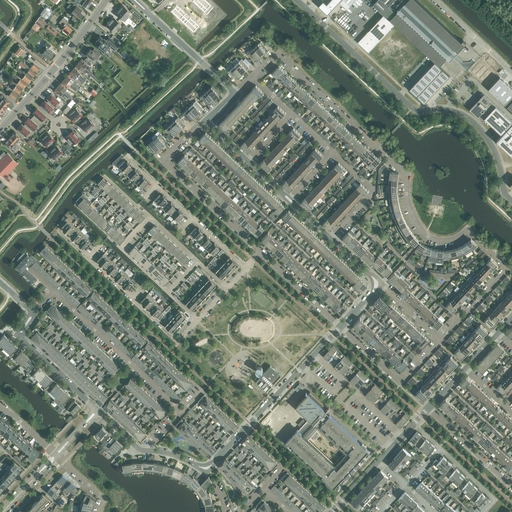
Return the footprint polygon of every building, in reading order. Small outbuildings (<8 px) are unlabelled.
[(90,5),(83,0),(77,0),(77,1),(77,2),(76,3),(80,6),(81,4),(87,9),(90,5)] [(204,0),(192,0),(192,1),(204,11),(210,5),(204,0)] [(323,1),(319,6),(327,14),(328,14),(340,0),(330,0),(327,4),(323,1)] [(341,0),(340,1),(347,8),(354,0),(341,0)] [(389,6),(382,0),(376,0),(373,4),(384,14),(388,19),(395,11),(389,6)] [(465,43),(463,40),(461,41),(416,0),(407,0),(405,2),(457,51),(465,43)] [(47,23),(42,19),(44,17),(49,21),(58,10),(55,8),(57,6),(55,4),(53,6),(51,9),(46,5),(39,14),(41,15),(40,17),(36,22),(43,28),(44,28),(45,29),(54,36),(57,32),(53,28),(54,27),(52,25),(48,22),(47,23)] [(70,14),(78,21),(82,15),(78,11),(80,9),(74,4),(70,8),(72,9),(71,10),(72,11),(70,14)] [(129,11),(130,12),(130,11),(129,11),(122,4),(120,6),(121,7),(119,9),(128,17),(129,15),(127,14),(129,11)] [(179,6),(174,12),(185,22),(190,16),(179,6)] [(130,11),(130,12),(133,15),(134,15),(139,20),(142,17),(132,8),(129,11),(130,11)] [(126,18),(128,17),(119,9),(115,13),(122,20),(123,19),(122,19),(124,17),(126,18)] [(446,57),(397,11),(390,18),(439,65),(446,57)] [(388,19),(384,14),(358,42),(369,52),(395,25),(388,19)] [(190,16),(185,22),(196,33),(202,27),(190,16)] [(112,19),(110,21),(118,29),(120,27),(118,26),(120,24),(121,24),(113,17),(111,18),(112,19)] [(59,22),(64,26),(62,29),(67,34),(72,29),(66,24),(68,21),(63,18),(59,22)] [(118,29),(110,21),(106,25),(113,32),(113,31),(115,29),(117,31),(118,29)] [(382,41),(370,54),(393,74),(414,51),(403,41),(392,31),(382,41)] [(97,40),(94,43),(103,52),(109,46),(114,50),(118,45),(108,37),(105,40),(104,38),(103,39),(100,36),(96,39),(97,40)] [(46,41),(39,50),(42,53),(48,58),(52,52),(48,49),(50,47),(51,45),(46,41)] [(261,41),(254,48),(261,56),(268,50),(261,41)] [(14,52),(18,56),(23,50),(19,46),(14,52)] [(86,54),(92,59),(94,61),(100,53),(94,48),(92,50),(90,49),(86,54)] [(261,56),(254,48),(247,54),(255,62),(261,56)] [(447,50),(443,54),(450,60),(454,57),(451,54),(450,55),(448,53),(449,52),(447,50)] [(92,73),(88,70),(87,68),(92,63),(86,58),(84,60),(81,59),(78,62),(92,73)] [(16,61),(19,63),(18,64),(25,70),(23,71),(32,77),(33,77),(34,76),(33,75),(35,73),(17,59),(16,61)] [(28,59),(27,61),(32,65),(30,68),(36,72),(39,67),(28,59)] [(241,59),(235,65),(242,74),(249,67),(241,59)] [(480,60),(470,71),(474,75),(484,64),(480,60)] [(92,73),(78,62),(77,63),(75,65),(76,65),(75,66),(81,71),(83,69),(90,75),(92,73)] [(435,62),(430,67),(438,74),(442,69),(435,62)] [(484,64),(474,75),(478,79),(488,68),(484,64)] [(242,74),(235,65),(228,72),(235,80),(242,74)] [(276,78),(277,78),(284,70),(280,67),(279,66),(272,73),(272,74),(273,74),(275,76),(277,77),(276,78)] [(74,67),(71,70),(84,81),(86,79),(79,74),(80,72),(74,67)] [(430,67),(426,71),(434,78),(438,74),(430,67)] [(15,70),(24,76),(22,79),(27,83),(31,78),(17,68),(15,70)] [(488,68),(478,79),(482,83),(492,72),(488,68)] [(442,69),(438,74),(445,81),(449,76),(442,69)] [(84,81),(71,70),(68,74),(74,79),(76,80),(78,79),(83,83),(84,81)] [(277,78),(281,82),(288,75),(288,74),(284,70),(277,78)] [(426,71),(422,76),(430,83),(434,78),(426,71)] [(492,72),(482,83),(486,87),(497,75),(492,72)] [(12,76),(18,81),(16,84),(22,88),(23,88),(25,86),(24,86),(26,84),(14,74),(12,76)] [(438,74),(434,78),(441,85),(445,81),(438,74)] [(67,75),(64,78),(77,89),(78,87),(72,82),(73,80),(67,75)] [(281,82),(286,86),(293,79),(289,75),(288,75),(281,82)] [(421,76),(418,80),(425,87),(430,83),(422,76),(421,76)] [(499,77),(488,89),(495,95),(506,84),(499,77)] [(77,89),(64,78),(61,82),(67,87),(69,85),(75,91),(77,89)] [(434,78),(430,83),(437,90),(441,85),(434,78)] [(290,92),(291,91),(297,83),(293,79),(286,86),(285,88),(290,92)] [(418,80),(414,85),(421,92),(425,87),(418,80)] [(10,83),(14,87),(12,90),(18,94),(22,89),(11,81),(10,83)] [(60,83),(57,87),(69,97),(71,95),(65,90),(66,88),(60,83)] [(291,91),(295,95),(302,88),(298,84),(297,83),(291,91)] [(430,83),(425,87),(433,94),(437,90),(430,83)] [(214,84),(207,91),(215,99),(221,93),(214,84)] [(506,84),(495,95),(500,100),(511,88),(506,84)] [(252,89),(260,96),(261,95),(262,94),(263,93),(263,92),(256,85),(256,86),(254,87),(254,88),(252,89)] [(414,85),(409,89),(417,96),(421,92),(414,85)] [(6,89),(10,92),(8,95),(14,100),(14,99),(15,99),(16,98),(16,97),(17,95),(7,87),(6,89)] [(69,97),(57,87),(54,90),(60,95),(62,94),(68,99),(69,97)] [(425,87),(421,92),(429,99),(433,94),(425,87)] [(295,95),(300,99),(307,92),(306,92),(306,91),(302,88),(295,95)] [(511,89),(511,88),(500,100),(504,104),(511,96),(511,89)] [(248,93),(255,100),(259,96),(259,97),(260,96),(252,89),(252,90),(250,91),(250,92),(248,93)] [(215,99),(207,91),(200,97),(208,105),(215,99)] [(300,99),(304,104),(311,96),(307,92),(307,93),(307,92),(300,99)] [(421,92),(417,96),(424,103),(429,99),(421,92)] [(245,97),(252,104),(255,100),(248,93),(248,94),(247,95),(246,95),(246,96),(245,97)] [(47,98),(50,101),(58,108),(59,107),(57,104),(59,101),(51,94),(49,96),(48,96),(47,98)] [(511,120),(484,94),(470,109),(482,121),(485,118),(502,134),(496,140),(511,154),(511,120)] [(0,96),(0,100),(1,101),(7,105),(8,105),(9,104),(9,103),(10,101),(1,95),(0,96)] [(304,104),(309,108),(316,101),(315,100),(311,96),(304,104)] [(241,101),(248,108),(252,104),(245,97),(244,98),(243,99),(243,100),(241,101)] [(58,108),(50,101),(48,103),(45,101),(43,103),(42,102),(41,104),(41,105),(49,113),(52,110),(54,112),(58,108)] [(196,101),(189,107),(197,115),(204,109),(196,101)] [(237,105),(244,112),(248,108),(241,101),(241,102),(239,103),(239,104),(237,105)] [(309,108),(314,112),(321,105),(317,101),(316,101),(309,108)] [(234,109),(233,109),(240,116),(244,112),(237,105),(236,107),(235,107),(234,109)] [(314,112),(318,116),(325,109),(321,105),(314,112)] [(274,110),(281,117),(282,117),(283,115),(285,113),(285,112),(283,111),(283,110),(282,110),(280,108),(281,108),(280,108),(278,106),(277,106),(276,108),(274,110)] [(197,115),(189,107),(182,113),(190,122),(197,115)] [(36,116),(33,118),(41,125),(45,121),(42,119),(45,116),(37,108),(36,109),(34,110),(35,111),(33,113),(36,116)] [(68,115),(74,122),(82,116),(81,115),(81,114),(80,112),(79,112),(75,108),(68,115)] [(230,113),(237,120),(238,119),(239,121),(241,118),(240,117),(240,116),(233,109),(232,111),(231,111),(232,111),(230,113)] [(318,116),(323,121),(330,113),(326,110),(325,109),(318,116)] [(274,111),(271,114),(278,121),(279,119),(280,119),(281,117),(274,110),(274,111)] [(226,117),(233,124),(237,120),(230,113),(228,115),(226,117)] [(323,121),(327,125),(334,118),(334,117),(330,113),(323,121)] [(271,114),(267,118),(274,125),(276,123),(277,121),(278,121),(271,114)] [(178,117),(171,123),(179,132),(186,125),(178,117)] [(222,121),(230,128),(230,127),(233,124),(226,117),(224,119),(223,121),(222,121)] [(24,122),(27,124),(34,131),(35,131),(33,129),(35,126),(38,129),(41,125),(33,118),(31,120),(28,118),(26,120),(24,121),(25,122),(24,122)] [(80,124),(86,132),(94,125),(93,124),(93,123),(92,121),(91,121),(87,118),(80,124)] [(267,118),(263,122),(270,129),(272,127),(274,125),(267,118)] [(327,125),(332,129),(339,122),(335,118),(334,118),(327,125)] [(230,128),(222,121),(221,123),(220,123),(219,125),(218,125),(219,126),(221,127),(221,128),(223,130),(224,130),(226,132),(228,130),(230,128)] [(263,122),(260,126),(267,133),(268,131),(269,131),(268,131),(270,129),(263,122)] [(332,129),(337,134),(343,126),(339,122),(332,129)] [(179,132),(171,123),(164,130),(172,138),(179,132)] [(34,131),(27,124),(25,127),(22,124),(20,126),(19,126),(17,128),(18,128),(26,136),(29,133),(31,135),(34,131)] [(260,126),(256,130),(263,137),(265,135),(266,133),(267,133),(260,126)] [(337,134),(341,138),(348,131),(344,127),(343,126),(337,134)] [(290,132),(297,139),(299,137),(301,135),(299,133),(298,132),(296,131),(296,130),(294,128),(293,128),(292,130),(291,130),(290,132)] [(256,130),(252,134),(259,141),(259,140),(261,139),(261,138),(263,137),(256,130)] [(65,137),(72,145),(73,144),(74,144),(75,143),(75,142),(79,138),(73,131),(65,137)] [(341,138),(346,142),(353,135),(352,135),(352,134),(348,131),(341,138)] [(11,136),(17,141),(19,139),(23,142),(24,140),(15,132),(13,134),(13,133),(11,135),(12,135),(11,136)] [(96,132),(88,139),(90,142),(98,135),(96,132)] [(203,144),(210,136),(208,135),(208,134),(206,133),(206,132),(205,133),(204,135),(203,135),(201,137),(201,138),(199,140),(199,139),(199,140),(201,142),(203,143),(203,144)] [(286,136),(293,143),(297,139),(290,132),(289,132),(290,132),(288,134),(286,136)] [(40,140),(44,143),(44,145),(45,146),(46,146),(47,147),(54,140),(48,133),(40,140)] [(160,134),(153,140),(161,148),(168,142),(160,134)] [(252,134),(249,138),(256,145),(256,144),(257,143),(258,143),(257,142),(259,141),(252,134)] [(346,142),(350,147),(357,139),(353,135),(353,136),(353,135),(346,142)] [(8,140),(13,145),(18,149),(20,147),(15,143),(17,141),(11,136),(7,140),(8,140)] [(204,143),(207,147),(214,140),(212,138),(210,137),(210,136),(203,144),(204,143)] [(282,140),(289,147),(293,143),(286,136),(284,138),(282,140)] [(244,141),(244,142),(252,149),(252,148),(254,147),(254,146),(255,145),(256,145),(249,138),(245,142),(244,141)] [(350,147),(355,151),(362,144),(361,143),(357,139),(350,147)] [(13,145),(8,140),(7,140),(5,142),(6,142),(4,144),(14,153),(16,151),(15,150),(12,147),(13,145)] [(27,142),(31,146),(34,149),(36,147),(29,140),(27,142)] [(161,148),(153,140),(147,146),(154,154),(161,148)] [(207,147),(211,151),(218,144),(216,142),(214,140),(207,147)] [(279,144),(278,144),(286,151),(289,147),(282,140),(281,142),(280,142),(279,144)] [(252,149),(244,142),(243,143),(242,144),(241,145),(240,146),(241,146),(243,148),(245,150),(245,151),(246,150),(248,152),(247,152),(248,153),(248,152),(250,151),(250,150),(252,149)] [(211,151),(215,154),(222,147),(220,146),(220,145),(220,146),(218,144),(211,151)] [(275,148),(282,154),(286,151),(278,144),(277,146),(275,148)] [(355,151),(360,155),(367,148),(363,144),(362,144),(355,151)] [(48,153),(51,157),(51,158),(52,160),(54,160),(63,153),(56,146),(48,153)] [(215,154),(219,158),(226,151),(225,151),(224,149),(222,148),(222,147),(215,154)] [(271,152),(278,158),(282,154),(275,148),(273,150),(271,152)] [(312,152),(319,160),(319,159),(321,158),(321,157),(323,156),(323,155),(321,153),(320,153),(318,151),(316,149),(315,148),(315,149),(314,150),(313,151),(312,152)] [(360,155),(364,160),(371,152),(367,148),(360,155)] [(219,158),(223,162),(230,155),(229,155),(228,153),(227,153),(226,151),(219,158)] [(8,174),(9,175),(10,174),(9,173),(18,163),(7,153),(6,154),(4,152),(0,155),(0,174),(3,178),(8,174)] [(268,156),(267,156),(274,162),(278,158),(271,152),(270,154),(269,154),(268,156)] [(312,153),(308,157),(315,164),(316,163),(315,163),(317,162),(317,161),(319,160),(312,152),(311,153),(312,153)] [(367,166),(369,164),(370,163),(376,156),(373,154),(372,153),(371,152),(364,160),(363,161),(367,166)] [(178,162),(182,166),(189,158),(187,157),(187,156),(185,155),(185,154),(178,162)] [(223,162),(227,165),(234,158),(233,158),(232,157),(232,156),(231,157),(230,155),(223,162)] [(264,160),(271,167),(271,166),(274,162),(267,156),(266,158),(265,158),(266,158),(264,160)] [(370,163),(369,164),(371,166),(373,167),(373,168),(374,169),(381,161),(380,161),(380,160),(376,156),(370,163)] [(308,157),(305,161),(312,168),(312,167),(313,166),(314,165),(315,164),(308,157)] [(182,166),(186,170),(193,162),(189,159),(189,158),(182,166)] [(227,165),(231,169),(238,162),(237,162),(236,161),(236,160),(235,160),(234,159),(234,158),(227,165)] [(121,172),(129,163),(127,161),(126,162),(124,160),(123,161),(122,159),(115,166),(115,167),(116,166),(122,171),(121,172)] [(271,167),(264,160),(262,162),(260,164),(262,166),(263,167),(263,166),(265,168),(265,169),(267,171),(268,171),(269,169),(270,169),(271,167)] [(305,161),(301,165),(308,171),(310,170),(310,169),(311,168),(312,168),(305,161)] [(186,170),(190,173),(197,166),(193,162),(186,170)] [(231,169),(235,173),(242,166),(241,166),(240,164),(239,164),(238,162),(231,169)] [(121,172),(125,175),(132,168),(130,166),(131,165),(129,163),(121,172)] [(335,167),(342,174),(344,172),(346,170),(346,169),(344,167),(343,167),(341,165),(339,163),(338,163),(337,165),(336,165),(335,167)] [(301,165),(297,169),(304,175),(306,173),(306,174),(306,173),(308,172),(308,171),(301,165)] [(190,173),(194,177),(201,170),(197,166),(190,173)] [(235,173),(239,176),(245,169),(244,168),(243,167),(243,168),(242,166),(235,173)] [(331,171),(338,177),(342,173),(342,174),(335,167),(334,167),(335,167),(333,169),(331,171)] [(126,175),(130,178),(137,171),(135,169),(134,170),(132,168),(125,175),(125,176),(126,175)] [(386,178),(389,179),(398,179),(398,177),(398,176),(398,174),(399,173),(398,173),(393,172),(392,172),(390,172),(391,170),(388,168),(386,171),(387,172),(386,178)] [(239,176),(243,180),(249,173),(247,172),(248,171),(247,171),(245,170),(246,170),(245,169),(239,176)] [(297,169),(294,173),(301,179),(302,177),(302,178),(303,177),(302,177),(304,175),(304,176),(304,175),(297,169)] [(194,177),(198,181),(205,174),(201,170),(194,177)] [(130,178),(134,182),(140,175),(138,173),(139,172),(137,171),(130,178)] [(327,175),(334,181),(338,177),(331,171),(329,173),(327,175)] [(243,180),(247,184),(253,177),(251,175),(252,175),(251,175),(249,173),(250,173),(249,173),(243,180)] [(294,173),(290,177),(297,183),(299,181),(300,179),(300,180),(301,179),(294,173)] [(198,181),(202,184),(209,177),(205,174),(198,181)] [(137,186),(137,187),(145,178),(143,176),(142,177),(140,175),(134,182),(137,185),(137,186)] [(324,178),(323,179),(331,185),(334,181),(327,175),(326,177),(325,177),(324,179),(324,178)] [(98,183),(105,190),(110,184),(111,183),(108,180),(107,181),(103,177),(98,183)] [(202,184),(206,188),(213,181),(209,177),(202,184)] [(247,184),(251,188),(257,181),(257,180),(257,181),(255,179),(253,177),(247,184)] [(286,180),(293,187),(295,185),(297,183),(290,177),(286,181),(286,180)] [(145,178),(137,187),(141,190),(148,183),(146,181),(147,180),(145,178)] [(320,182),(320,183),(327,189),(331,185),(323,179),(322,181),(322,180),(322,181),(320,183),(320,182)] [(293,187),(286,180),(285,180),(285,181),(284,182),(284,183),(282,184),(282,185),(284,187),(285,187),(287,189),(286,189),(287,189),(289,191),(290,191),(291,189),(293,187),(293,188),(293,187)] [(206,188),(210,192),(217,185),(213,181),(206,188)] [(251,188),(255,191),(261,184),(259,183),(259,182),(257,181),(251,188)] [(316,186),(323,193),(327,189),(320,183),(318,185),(318,184),(318,185),(316,186)] [(357,187),(364,194),(366,192),(366,193),(366,192),(368,190),(368,191),(368,190),(366,188),(365,188),(363,186),(363,185),(361,184),(361,183),(360,183),(360,184),(359,185),(358,185),(358,186),(357,187)] [(105,190),(109,194),(115,188),(115,187),(112,184),(111,185),(110,184),(105,190)] [(255,191),(259,195),(265,188),(264,187),(264,186),(264,187),(262,185),(261,184),(255,191)] [(210,192),(214,196),(220,188),(217,185),(210,192)] [(313,190),(312,190),(319,197),(323,193),(316,186),(316,187),(315,188),(314,188),(314,189),(313,190)] [(357,188),(353,192),(360,198),(361,198),(360,198),(362,196),(362,197),(362,196),(364,194),(364,195),(364,194),(357,187),(356,187),(357,188)] [(109,194),(114,198),(119,192),(120,192),(116,188),(116,189),(115,188),(109,194)] [(214,196),(218,199),(224,192),(220,188),(214,196)] [(259,195),(263,199),(269,192),(268,191),(268,190),(267,190),(266,189),(266,188),(265,188),(259,195)] [(309,194),(316,201),(319,197),(312,190),(312,191),(311,192),(310,193),(311,193),(309,194)] [(114,198),(118,202),(123,196),(124,196),(121,192),(120,193),(119,192),(114,198)] [(218,199),(222,203),(228,196),(224,192),(218,199)] [(263,199),(266,202),(273,195),(272,194),(271,194),(270,192),(269,192),(263,199)] [(353,192),(350,196),(357,202),(358,200),(359,200),(360,198),(360,199),(360,198),(353,192)] [(153,201),(157,205),(165,197),(163,195),(162,196),(160,194),(153,201)] [(305,198),(313,206),(313,205),(312,205),(316,201),(309,194),(309,195),(307,196),(307,197),(305,198)] [(266,202),(270,206),(277,199),(276,198),(275,198),(274,196),(273,196),(273,195),(266,202)] [(85,212),(85,211),(91,205),(93,203),(86,196),(78,204),(82,208),(81,208),(85,212)] [(118,202),(122,206),(128,200),(129,200),(125,196),(124,197),(124,196),(123,196),(118,202)] [(222,203),(225,207),(232,199),(228,196),(222,203)] [(350,196),(346,200),(353,206),(355,204),(356,202),(357,202),(350,196)] [(158,205),(162,208),(168,201),(166,199),(167,198),(165,197),(157,205),(157,206),(158,205)] [(313,206),(305,198),(305,199),(303,200),(303,201),(302,202),(301,203),(302,203),(304,205),(306,207),(308,209),(309,210),(309,209),(310,208),(311,208),(311,207),(312,206),(313,206)] [(388,206),(390,205),(399,204),(399,203),(398,201),(399,201),(398,200),(398,198),(389,199),(387,199),(388,206)] [(225,207),(229,210),(236,203),(232,199),(225,207)] [(274,210),(281,203),(280,202),(279,201),(278,200),(277,199),(270,206),(274,210)] [(122,206),(127,210),(132,204),(132,205),(133,204),(129,201),(128,200),(122,206)] [(346,200),(342,204),(349,210),(351,208),(353,206),(346,200)] [(162,208),(165,212),(173,204),(171,202),(170,203),(168,201),(162,208)] [(229,210),(233,214),(240,207),(236,203),(229,210)] [(281,203),(274,210),(274,211),(274,210),(276,212),(278,214),(280,212),(281,211),(282,209),(283,209),(285,207),(283,205),(282,204),(282,203),(281,203)] [(127,210),(131,214),(137,208),(137,209),(137,208),(134,205),(133,205),(132,205),(132,204),(127,210)] [(165,212),(169,215),(176,209),(174,207),(175,206),(173,204),(165,212)] [(342,204),(339,208),(346,214),(347,212),(348,212),(349,210),(342,204)] [(390,205),(392,212),(401,209),(400,209),(400,207),(400,206),(399,206),(399,204),(390,205)] [(89,216),(90,215),(95,209),(91,205),(85,211),(86,212),(89,216)] [(233,214),(237,218),(244,210),(240,207),(233,214)] [(131,214),(135,218),(141,213),(142,212),(138,209),(137,209),(137,208),(131,214)] [(339,208),(335,211),(342,218),(344,216),(345,214),(346,214),(339,208)] [(93,220),(94,219),(99,213),(95,209),(90,215),(91,216),(90,216),(93,220)] [(169,215),(173,219),(181,211),(179,210),(178,210),(176,209),(169,215)] [(392,219),(394,218),(403,215),(402,215),(401,213),(402,213),(401,212),(400,210),(401,210),(401,209),(392,212),(390,213),(392,219)] [(237,218),(241,221),(248,214),(244,210),(237,218)] [(286,221),(286,222),(293,214),(291,212),(289,211),(289,210),(288,211),(289,211),(287,213),(286,213),(285,215),(284,215),(282,217),(282,218),(284,219),(284,220),(286,221)] [(181,211),(173,219),(177,223),(176,224),(177,224),(184,216),(182,214),(183,213),(181,211)] [(335,211),(331,215),(338,222),(340,220),(342,218),(335,211)] [(98,224),(99,223),(98,223),(104,217),(99,213),(94,219),(95,220),(94,221),(98,224)] [(141,213),(135,218),(140,223),(146,216),(143,213),(142,213),(141,213)] [(241,221),(245,225),(252,218),(248,214),(241,221)] [(287,221),(291,225),(297,218),(295,216),(293,214),(286,222),(287,221)] [(327,219),(334,226),(335,226),(336,224),(337,224),(336,224),(338,222),(331,215),(328,219),(327,219)] [(394,218),(397,225),(405,221),(404,218),(403,218),(402,216),(403,215),(394,218)] [(63,230),(65,232),(73,223),(67,217),(61,224),(63,226),(62,227),(64,229),(63,230)] [(102,228),(103,227),(110,220),(109,219),(108,221),(104,217),(98,223),(99,223),(99,224),(99,225),(102,228)] [(245,225),(249,229),(256,222),(252,218),(245,225)] [(291,225),(294,229),(301,221),(301,222),(299,220),(297,218),(291,225)] [(334,226),(327,219),(325,221),(324,223),(323,223),(324,223),(326,225),(325,225),(326,226),(328,227),(328,228),(330,230),(331,230),(332,228),(333,228),(334,226)] [(107,232),(107,231),(114,224),(110,220),(103,227),(104,228),(103,229),(107,232)] [(294,229),(298,232),(305,225),(303,224),(303,223),(301,222),(301,221),(294,229)] [(398,232),(400,231),(408,226),(407,226),(406,224),(406,223),(405,221),(397,225),(395,226),(398,232)] [(249,229),(253,232),(260,225),(256,222),(249,229)] [(68,233),(70,234),(77,227),(77,226),(76,227),(73,224),(74,223),(73,223),(65,232),(67,233),(68,233)] [(111,236),(112,235),(111,235),(118,228),(118,227),(117,229),(114,227),(115,225),(114,224),(107,231),(108,232),(107,233),(111,236)] [(152,237),(159,229),(160,229),(156,225),(156,226),(154,225),(149,231),(153,235),(152,237)] [(260,225),(253,232),(257,236),(264,229),(264,228),(264,229),(262,227),(260,225)] [(298,232),(302,236),(309,229),(307,227),(305,225),(298,232)] [(402,237),(404,236),(411,231),(409,229),(408,227),(408,226),(400,231),(398,232),(402,238),(402,237)] [(71,237),(73,239),(81,230),(77,227),(70,234),(72,236),(71,237)] [(188,235),(192,239),(201,230),(199,228),(198,229),(196,227),(188,235)] [(115,240),(116,240),(116,239),(123,232),(118,228),(111,235),(112,235),(112,236),(112,237),(115,240)] [(152,237),(156,241),(163,233),(163,234),(164,233),(161,230),(160,230),(159,229),(152,237)] [(302,236),(306,240),(313,233),(313,232),(313,233),(311,231),(309,229),(302,236)] [(76,240),(78,242),(85,234),(81,230),(73,239),(75,241),(76,240)] [(196,242),(204,235),(202,233),(202,232),(201,230),(192,239),(193,239),(194,238),(197,241),(196,242)] [(406,243),(408,242),(415,236),(414,236),(413,234),(412,234),(411,232),(411,231),(404,236),(402,237),(402,238),(406,243)] [(116,239),(116,240),(117,240),(116,241),(120,244),(126,238),(121,234),(123,232),(116,239)] [(261,240),(265,244),(273,236),(272,236),(271,235),(271,234),(270,234),(269,233),(268,232),(261,240)] [(347,243),(354,236),(353,236),(351,234),(349,232),(348,232),(346,235),(345,235),(346,235),(343,238),(343,239),(345,241),(347,243)] [(158,239),(162,243),(168,237),(168,238),(168,237),(165,234),(164,234),(163,234),(163,233),(156,241),(158,239)] [(306,240),(310,243),(317,236),(315,235),(315,234),(313,233),(306,240)] [(79,245),(81,246),(89,238),(85,234),(78,242),(80,244),(79,245)] [(196,242),(200,246),(208,237),(206,236),(204,235),(196,242)] [(265,244),(269,248),(277,239),(276,240),(272,237),(273,236),(265,244)] [(310,243),(314,247),(321,240),(319,238),(317,237),(317,236),(310,243)] [(352,247),(358,241),(354,237),(354,236),(347,243),(348,243),(350,245),(349,245),(350,245),(352,247)] [(415,236),(408,242),(412,247),(414,245),(415,245),(418,241),(419,241),(418,241),(417,239),(416,238),(415,237),(415,236)] [(162,243),(167,247),(172,242),(173,241),(169,238),(168,238),(168,237),(162,243)] [(201,245),(205,249),(212,242),(210,240),(210,239),(208,237),(200,246),(201,246),(201,245)] [(89,238),(81,246),(83,248),(84,247),(86,249),(93,242),(93,241),(92,242),(88,239),(89,238)] [(269,248),(273,251),(281,243),(277,239),(269,248)] [(466,243),(471,250),(477,245),(475,243),(471,240),(471,239),(471,240),(469,241),(468,241),(468,242),(466,243)] [(314,247),(318,251),(325,244),(325,243),(324,244),(323,242),(322,242),(321,240),(314,247)] [(356,252),(363,245),(358,241),(352,247),(352,248),(352,247),(354,249),(354,250),(356,251),(356,252)] [(167,247),(171,251),(176,246),(177,246),(177,245),(174,242),(173,243),(172,242),(167,247)] [(205,249),(209,252),(216,245),(214,243),(214,244),(212,242),(205,249)] [(273,251),(277,255),(284,248),(280,244),(282,243),(281,243),(273,251)] [(415,250),(422,254),(426,246),(423,245),(424,245),(423,244),(423,245),(421,243),(420,243),(417,247),(417,248),(415,250)] [(461,246),(465,254),(471,250),(466,243),(466,244),(464,245),(463,245),(464,245),(461,246)] [(318,251),(322,254),(329,247),(328,247),(327,246),(327,245),(326,245),(325,244),(318,251)] [(216,245),(209,252),(213,256),(220,249),(217,247),(218,247),(216,245)] [(361,256),(367,249),(363,245),(356,252),(357,252),(359,254),(361,256)] [(42,255),(46,260),(53,253),(46,246),(40,252),(42,255)] [(133,257),(134,256),(139,250),(135,246),(129,252),(130,253),(130,254),(133,257)] [(171,251),(175,256),(181,250),(182,249),(178,246),(177,247),(177,246),(176,246),(171,251)] [(422,254),(429,257),(432,248),(431,248),(431,249),(429,248),(429,247),(428,248),(426,246),(422,254)] [(456,249),(455,249),(458,257),(465,254),(461,246),(461,247),(459,248),(458,248),(456,249)] [(322,254),(326,258),(333,251),(332,251),(331,249),(330,249),(329,248),(329,247),(322,254)] [(277,255),(281,259),(288,251),(284,248),(277,255)] [(429,257),(436,259),(437,250),(435,250),(435,249),(434,249),(434,250),(432,249),(432,248),(429,257)] [(365,260),(366,260),(372,254),(367,249),(361,256),(363,258),(364,258),(366,260),(365,260)] [(450,250),(449,250),(451,259),(458,257),(455,249),(453,250),(453,249),(452,250),(450,250)] [(138,261),(138,260),(143,254),(139,250),(134,256),(135,257),(134,258),(138,261)] [(178,261),(185,254),(186,253),(182,250),(182,251),(181,250),(175,256),(179,259),(178,261)] [(281,259),(285,262),(292,255),(288,251),(281,259)] [(326,258),(330,262),(337,255),(336,255),(335,253),(334,253),(333,251),(326,258)] [(371,264),(372,263),(378,256),(373,252),(372,254),(366,260),(366,261),(366,260),(368,262),(368,263),(368,262),(370,264),(371,265),(371,264)] [(46,260),(50,264),(57,257),(53,253),(46,260)] [(99,263),(101,265),(108,257),(104,254),(105,253),(98,260),(100,262),(99,263)] [(142,265),(143,265),(142,264),(148,259),(143,254),(138,260),(139,261),(138,262),(142,265)] [(185,254),(178,261),(183,266),(190,257),(187,254),(186,255),(185,254)] [(17,267),(16,267),(33,283),(37,279),(25,268),(31,261),(33,260),(27,255),(22,261),(22,260),(21,261),(21,262),(20,263),(19,262),(16,266),(17,267)] [(285,262),(289,266),(296,259),(292,255),(285,262)] [(330,262),(334,265),(340,258),(339,257),(338,256),(338,257),(337,255),(330,262)] [(376,267),(377,267),(383,260),(383,261),(384,259),(379,255),(378,256),(372,263),(374,265),(375,265),(377,267),(376,267)] [(53,269),(53,270),(61,261),(57,257),(50,264),(54,267),(53,269)] [(104,266),(106,268),(113,260),(112,261),(108,257),(101,265),(103,267),(104,266)] [(226,261),(225,262),(232,268),(233,267),(236,264),(236,263),(230,257),(229,258),(229,257),(226,260),(226,261)] [(334,265),(338,269),(344,262),(342,260),(343,260),(342,260),(341,259),(340,258),(334,265)] [(487,262),(494,268),(495,266),(495,267),(496,266),(497,264),(497,265),(497,264),(494,261),(491,258),(490,258),(489,260),(488,260),(489,260),(487,262)] [(146,269),(147,269),(147,268),(152,263),(148,259),(142,264),(143,265),(144,265),(143,266),(146,269)] [(289,266),(293,270),(300,262),(296,259),(289,266)] [(107,271),(109,272),(117,264),(113,260),(106,268),(108,270),(107,271)] [(381,271),(387,265),(387,264),(387,265),(383,261),(383,260),(377,267),(379,269),(381,271)] [(53,270),(58,274),(66,265),(61,261),(53,270)] [(224,261),(219,266),(227,273),(228,273),(232,269),(231,268),(232,268),(225,262),(224,261)] [(293,270),(297,273),(304,266),(300,262),(293,270)] [(338,269),(342,273),(348,266),(346,264),(347,264),(346,264),(344,262),(345,262),(344,262),(338,269)] [(487,262),(483,266),(490,272),(491,270),(492,271),(492,270),(493,268),(494,269),(494,268),(487,262)] [(151,273),(158,265),(156,266),(152,263),(147,268),(147,269),(148,269),(147,270),(151,273)] [(111,273),(113,275),(121,267),(120,267),(120,268),(116,265),(117,264),(109,272),(111,274),(111,273)] [(62,278),(64,276),(70,269),(66,265),(58,274),(62,278)] [(155,278),(156,277),(163,269),(158,265),(151,273),(152,274),(155,278)] [(387,265),(381,271),(381,272),(382,271),(383,273),(384,274),(386,275),(386,276),(386,275),(389,273),(389,272),(392,270),(392,269),(390,267),(388,265),(387,265)] [(227,273),(219,266),(215,271),(222,278),(223,277),(223,278),(226,275),(227,273)] [(297,273),(301,277),(309,268),(308,270),(304,266),(297,273)] [(342,273),(346,276),(352,269),(350,268),(350,267),(350,268),(348,266),(349,266),(348,266),(342,273)] [(483,266),(480,270),(486,276),(488,274),(490,272),(483,266)] [(115,278),(117,280),(125,271),(121,267),(113,275),(115,277),(115,278)] [(301,277),(305,281),(313,272),(309,268),(301,277)] [(64,276),(68,280),(75,273),(70,269),(64,276)] [(160,282),(160,281),(165,275),(167,273),(163,269),(156,277),(157,278),(156,278),(160,282)] [(346,276),(350,280),(356,273),(354,272),(354,271),(352,270),(352,269),(346,276)] [(393,283),(400,276),(401,274),(396,270),(395,272),(394,272),(395,272),(393,274),(392,275),(389,278),(389,279),(391,280),(391,281),(393,282),(393,283)] [(480,270),(476,274),(483,280),(484,278),(485,278),(484,278),(486,276),(480,270)] [(119,281),(121,283),(129,275),(125,271),(117,280),(119,282),(119,281)] [(305,281),(309,284),(316,277),(312,274),(313,272),(305,281)] [(70,286),(71,286),(79,277),(75,273),(68,280),(72,284),(70,286)] [(352,285),(360,277),(358,275),(356,273),(350,280),(354,284),(352,285)] [(476,274),(472,278),(479,284),(480,282),(481,282),(482,280),(483,280),(476,274)] [(123,285),(124,287),(133,279),(132,278),(131,279),(128,276),(129,275),(121,283),(123,285)] [(160,281),(161,282),(160,282),(164,286),(170,279),(165,275),(160,281)] [(398,287),(404,280),(400,276),(393,283),(394,283),(396,285),(395,285),(396,285),(398,287)] [(71,286),(75,290),(83,282),(79,277),(71,286)] [(309,284),(313,288),(321,279),(319,281),(316,277),(309,284)] [(356,289),(364,281),(360,278),(360,277),(352,285),(353,285),(354,287),(355,287),(356,289)] [(208,278),(203,283),(211,290),(213,288),(213,289),(216,286),(215,285),(216,285),(208,278)] [(472,278),(469,282),(475,288),(477,286),(479,284),(472,278)] [(133,279),(124,287),(126,289),(127,288),(129,290),(137,282),(133,279)] [(313,288),(317,292),(325,283),(321,279),(313,288)] [(401,289),(403,291),(406,288),(408,286),(409,285),(411,283),(406,279),(404,280),(398,287),(400,289),(401,289)] [(467,280),(463,284),(472,292),(473,290),(474,290),(473,290),(475,288),(469,282),(467,280)] [(364,281),(356,289),(357,289),(358,290),(358,291),(359,291),(360,292),(361,293),(368,285),(364,281)] [(77,289),(81,293),(88,286),(83,282),(75,290),(76,290),(77,289)] [(200,288),(200,289),(207,295),(207,294),(207,295),(211,291),(211,290),(203,283),(205,284),(204,284),(200,288)] [(317,292),(321,295),(327,288),(324,285),(325,283),(317,292)] [(463,284),(460,288),(468,296),(469,294),(470,294),(471,292),(472,292),(463,284)] [(88,286),(81,293),(86,297),(92,290),(88,286)] [(404,299),(411,292),(412,290),(411,289),(408,286),(406,288),(403,291),(400,294),(402,296),(402,297),(403,297),(404,298),(404,299)] [(321,295),(325,299),(331,292),(327,288),(321,295)] [(456,292),(457,294),(464,300),(466,298),(467,296),(468,296),(460,288),(456,292)] [(196,293),(202,299),(203,300),(207,295),(206,295),(207,295),(200,289),(196,293)] [(87,298),(92,302),(98,295),(93,291),(87,298)] [(325,299),(329,303),(335,296),(331,292),(325,299)] [(409,303),(415,296),(411,292),(404,299),(405,299),(407,300),(407,301),(409,303)] [(142,304),(144,306),(153,297),(148,293),(141,301),(143,303),(142,304)] [(191,298),(198,304),(202,300),(202,299),(196,293),(195,294),(191,298)] [(457,294),(454,298),(460,304),(461,304),(460,303),(462,302),(463,302),(462,302),(464,300),(457,294)] [(91,304),(94,308),(102,299),(98,295),(92,302),(92,303),(91,304)] [(329,303),(332,307),(339,299),(335,296),(329,303)] [(413,307),(414,307),(420,301),(415,296),(409,303),(411,305),(412,305),(414,307),(413,307)] [(511,302),(504,296),(500,301),(508,308),(509,308),(508,308),(510,306),(511,306),(511,305),(511,303),(511,302)] [(147,307),(149,309),(156,301),(153,297),(144,306),(146,308),(147,307)] [(198,304),(191,298),(190,297),(185,302),(193,309),(194,309),(197,306),(196,306),(198,304)] [(377,308),(384,301),(380,297),(373,304),(373,305),(374,305),(375,306),(376,306),(377,308)] [(450,301),(457,308),(457,307),(458,306),(459,306),(459,305),(460,304),(454,298),(450,301)] [(75,299),(72,303),(76,307),(80,303),(75,299)] [(94,308),(99,312),(107,303),(102,299),(94,308)] [(332,307),(336,310),(344,303),(343,303),(339,299),(332,307)] [(150,311),(152,313),(160,305),(160,304),(159,305),(156,302),(157,301),(156,301),(149,309),(151,311),(150,311)] [(381,312),(390,303),(388,304),(384,301),(377,308),(379,310),(381,312)] [(418,311),(418,312),(424,305),(420,301),(414,307),(416,309),(416,310),(416,309),(418,311)] [(457,308),(450,301),(450,302),(448,303),(448,304),(447,305),(446,306),(447,306),(449,309),(450,309),(453,312),(452,312),(453,312),(453,311),(455,310),(455,309),(456,308),(457,308)] [(502,302),(497,306),(504,313),(504,312),(506,310),(506,311),(506,310),(508,308),(500,301),(502,302)] [(49,315),(53,319),(60,311),(51,303),(46,310),(50,314),(49,315)] [(99,312),(103,316),(111,308),(107,303),(99,312)] [(344,303),(336,310),(341,314),(348,307),(347,306),(346,305),(345,304),(344,303)] [(383,310),(387,314),(394,307),(394,306),(393,307),(392,305),(391,305),(390,303),(381,312),(383,310)] [(81,304),(77,308),(82,313),(85,309),(81,304)] [(160,305),(152,313),(154,315),(155,314),(157,316),(165,308),(160,305)] [(423,316),(429,309),(424,305),(418,312),(419,312),(421,313),(420,314),(421,314),(423,316)] [(492,310),(500,318),(500,317),(502,315),(504,313),(497,306),(493,311),(492,310)] [(387,314),(391,317),(398,310),(397,310),(396,309),(396,308),(395,308),(394,307),(387,314)] [(106,315),(109,319),(116,312),(111,308),(103,316),(104,317),(106,315)] [(427,320),(434,313),(429,309),(423,316),(425,318),(426,318),(427,320)] [(178,310),(173,315),(181,322),(183,320),(183,321),(186,318),(185,317),(186,317),(178,310)] [(391,317),(395,321),(402,314),(401,314),(400,312),(399,312),(398,310),(391,317)] [(492,310),(487,314),(496,322),(498,320),(500,318),(492,310)] [(53,319),(56,322),(63,314),(60,311),(53,319)] [(109,319),(114,323),(120,316),(116,312),(109,319)] [(432,324),(438,318),(434,313),(427,320),(428,320),(430,322),(430,323),(430,322),(432,324)] [(56,322),(60,325),(67,318),(63,314),(56,322)] [(395,321),(399,325),(405,318),(405,317),(405,318),(404,316),(403,316),(402,314),(395,321)] [(496,322),(487,314),(489,316),(487,318),(486,318),(485,320),(484,320),(485,321),(488,323),(487,324),(488,324),(491,327),(492,327),(491,327),(493,325),(494,324),(495,322),(496,322)] [(173,315),(169,319),(177,327),(177,326),(177,327),(181,323),(181,322),(173,315)] [(114,323),(118,327),(124,320),(120,316),(114,323)] [(60,325),(63,328),(70,321),(67,318),(60,325)] [(353,326),(357,330),(364,322),(362,320),(360,319),(360,318),(353,326)] [(402,329),(409,321),(407,320),(408,320),(407,319),(406,318),(405,318),(399,325),(403,328),(402,329)] [(438,318),(432,324),(432,325),(432,324),(434,326),(435,327),(437,328),(436,328),(437,329),(437,328),(440,326),(440,325),(443,323),(443,322),(441,320),(440,320),(438,318),(439,318),(438,318)] [(177,327),(169,319),(169,320),(170,321),(169,322),(166,325),(166,326),(172,332),(173,331),(173,332),(176,329),(175,328),(177,327)] [(117,329),(121,333),(129,324),(124,320),(118,327),(119,327),(117,329)] [(63,328),(67,332),(74,324),(70,321),(63,328)] [(402,329),(406,333),(413,325),(411,323),(412,323),(411,323),(409,322),(410,321),(409,321),(402,329)] [(357,330),(361,333),(368,326),(364,323),(364,322),(357,330)] [(67,332),(70,335),(77,328),(74,324),(67,332)] [(123,332),(127,335),(133,328),(129,324),(121,333),(122,334),(123,332)] [(476,329),(483,336),(483,335),(485,334),(485,333),(487,331),(488,331),(487,331),(484,328),(484,327),(484,328),(481,325),(480,324),(480,325),(478,327),(476,329)] [(407,332),(411,336),(417,329),(415,327),(413,325),(414,325),(413,325),(406,333),(407,332)] [(361,333),(365,337),(372,330),(368,326),(361,333)] [(29,336),(35,342),(42,334),(38,331),(37,332),(34,328),(29,336)] [(70,335),(74,338),(81,331),(77,328),(70,335)] [(127,335),(131,339),(138,332),(133,328),(127,335)] [(411,336),(415,339),(421,332),(419,331),(419,330),(417,329),(411,336)] [(470,332),(470,333),(479,340),(481,338),(483,336),(476,329),(472,334),(470,332)] [(365,337),(369,341),(376,334),(372,330),(365,337)] [(74,338),(77,342),(84,334),(81,331),(74,338)] [(131,339),(135,343),(142,336),(138,332),(131,339)] [(418,343),(418,344),(425,336),(423,334),(421,333),(421,332),(415,339),(419,343),(418,343)] [(470,333),(466,337),(474,345),(474,344),(476,342),(476,343),(476,342),(478,340),(478,341),(479,340),(470,333)] [(35,342),(38,345),(45,337),(42,334),(35,342)] [(77,342),(81,345),(88,337),(84,334),(77,342)] [(369,341),(373,344),(380,337),(376,334),(369,341)] [(0,345),(3,348),(11,341),(10,341),(6,338),(7,337),(4,335),(0,338),(0,345)] [(142,336),(135,343),(140,348),(146,341),(142,336)] [(425,336),(418,344),(420,345),(420,346),(422,347),(422,348),(423,347),(425,345),(427,343),(427,342),(429,340),(427,338),(425,336)] [(38,345),(42,348),(49,341),(45,337),(38,345)] [(81,345),(84,348),(91,341),(88,337),(81,345)] [(373,344),(377,348),(384,341),(380,337),(373,344)] [(466,337),(462,342),(470,350),(470,349),(472,347),(474,345),(466,337)] [(11,341),(3,348),(10,355),(8,357),(10,359),(14,355),(12,353),(17,347),(15,345),(14,345),(10,342),(11,341)] [(42,348),(45,351),(52,344),(49,341),(42,348)] [(84,348),(88,352),(95,344),(91,341),(84,348)] [(377,348),(381,352),(388,345),(384,341),(377,348)] [(144,354),(144,355),(152,346),(148,342),(141,349),(145,353),(144,354)] [(459,347),(459,348),(466,354),(468,352),(470,350),(462,342),(463,343),(459,347)] [(494,347),(501,354),(504,350),(505,350),(504,350),(501,347),(501,346),(498,344),(498,343),(497,344),(496,345),(495,346),(494,347)] [(45,351),(49,355),(56,347),(52,344),(45,351)] [(88,352),(91,355),(98,347),(95,344),(88,352)] [(323,356),(327,360),(338,349),(333,345),(323,356)] [(381,352),(385,356),(392,348),(388,345),(381,352)] [(144,355),(148,359),(157,350),(152,346),(144,355)] [(49,355),(52,358),(59,351),(56,347),(49,355)] [(91,355),(95,358),(102,351),(98,347),(91,355)] [(490,351),(497,358),(501,354),(494,347),(493,347),(494,348),(492,349),(492,350),(490,351)] [(385,356),(389,359),(396,352),(392,348),(385,356)] [(466,354),(459,348),(457,350),(456,350),(457,350),(455,352),(454,352),(455,353),(458,355),(458,356),(461,359),(462,359),(463,357),(464,357),(464,356),(466,354)] [(134,354),(129,350),(126,354),(130,358),(134,354)] [(150,357),(154,361),(161,354),(157,350),(148,359),(149,359),(150,357)] [(14,359),(21,365),(28,357),(27,358),(24,354),(21,351),(14,359)] [(52,358),(56,361),(63,354),(59,351),(52,358)] [(95,358),(98,361),(105,354),(102,351),(95,358)] [(486,355),(493,362),(497,358),(490,351),(490,352),(488,353),(488,354),(487,355),(486,355)] [(389,359),(393,363),(399,356),(396,352),(389,359)] [(56,361),(59,365),(66,357),(63,354),(56,361)] [(98,361),(102,365),(109,357),(105,354),(98,361)] [(154,361),(159,365),(165,358),(161,354),(154,361)] [(140,359),(135,355),(131,359),(136,363),(140,359)] [(483,359),(490,366),(493,362),(486,355),(486,356),(485,357),(484,357),(484,358),(483,359)] [(334,367),(339,370),(349,359),(345,356),(334,367)] [(393,363),(397,367),(404,359),(403,359),(399,356),(393,363)] [(446,361),(453,368),(453,367),(455,366),(456,365),(455,365),(457,363),(458,363),(457,363),(454,360),(454,359),(454,360),(451,357),(451,356),(450,357),(448,359),(446,361)] [(26,373),(28,375),(32,371),(30,369),(35,363),(32,361),(32,362),(28,358),(28,357),(21,365),(28,371),(26,373)] [(59,365),(63,368),(70,360),(66,357),(59,365)] [(102,365),(106,368),(113,360),(109,357),(102,365)] [(159,365),(163,369),(170,362),(165,358),(159,365)] [(339,370),(343,374),(353,363),(349,359),(339,370)] [(404,359),(397,367),(401,371),(408,363),(407,363),(406,361),(404,359)] [(479,363),(486,370),(490,366),(483,359),(482,359),(483,360),(481,361),(479,363)] [(63,368),(66,371),(73,364),(70,360),(63,368)] [(106,368),(109,371),(116,364),(113,360),(106,368)] [(446,361),(442,366),(449,372),(451,370),(453,368),(446,361)] [(163,369),(168,373),(174,367),(170,362),(163,369)] [(486,370),(479,363),(477,365),(476,367),(475,367),(475,368),(476,368),(478,370),(478,371),(479,371),(482,374),(483,374),(482,374),(486,370)] [(66,371),(70,374),(77,367),(73,364),(66,371)] [(116,364),(109,371),(113,375),(120,367),(116,364)] [(260,373),(262,375),(256,381),(266,391),(281,375),(271,365),(264,372),(263,370),(263,369),(263,368),(262,367),(260,366),(258,366),(256,367),(256,369),(256,371),(257,372),(258,373),(259,373),(260,373)] [(436,369),(444,377),(444,376),(446,374),(446,375),(447,374),(446,374),(448,372),(449,373),(449,372),(442,366),(438,370),(436,369)] [(32,375),(39,381),(46,374),(45,373),(45,374),(41,371),(42,370),(39,367),(34,373),(32,371),(28,375),(30,377),(32,375)] [(70,374),(73,378),(80,370),(77,367),(70,374)] [(168,373),(172,378),(179,371),(174,367),(168,373)] [(436,369),(432,374),(440,381),(442,379),(444,377),(436,369)] [(73,378),(77,381),(84,373),(80,370),(73,378)] [(350,381),(354,385),(364,374),(360,370),(350,381)] [(175,383),(183,375),(179,371),(172,378),(176,381),(175,383)] [(77,381),(80,384),(87,377),(84,373),(77,381)] [(43,389),(45,391),(49,387),(47,385),(52,380),(50,377),(49,378),(45,374),(46,374),(39,381),(45,387),(43,389)] [(354,385),(358,388),(368,378),(364,374),(354,385)] [(432,374),(427,378),(436,386),(437,384),(438,384),(438,383),(440,381),(432,374)] [(175,383),(179,387),(187,379),(183,375),(175,383)] [(80,384),(84,388),(91,380),(87,377),(80,384)] [(124,385),(127,388),(134,381),(131,377),(124,385)] [(463,388),(464,387),(470,380),(468,379),(469,379),(468,379),(466,377),(467,377),(466,377),(463,380),(460,383),(459,385),(463,388)] [(427,378),(423,383),(432,391),(431,390),(433,388),(434,388),(433,388),(435,386),(436,386),(427,378)] [(187,379),(179,387),(180,388),(181,386),(185,390),(186,389),(189,391),(194,385),(187,379)] [(84,388),(87,391),(94,383),(91,380),(84,388)] [(464,387),(468,391),(474,384),(472,383),(473,382),(472,382),(470,381),(471,381),(470,380),(464,387)] [(505,380),(502,384),(501,384),(508,390),(509,388),(510,388),(511,386),(505,380)] [(127,388),(131,392),(138,384),(134,381),(127,388)] [(87,391),(91,394),(98,387),(94,383),(87,391)] [(420,389),(427,395),(428,395),(427,395),(429,393),(430,393),(431,391),(432,391),(423,383),(425,384),(421,389),(420,389)] [(501,384),(502,384),(501,383),(497,387),(497,388),(500,391),(501,391),(504,394),(503,394),(504,394),(506,392),(507,390),(508,390),(501,384)] [(49,391),(56,398),(63,390),(62,390),(59,387),(59,386),(57,384),(51,389),(49,387),(45,391),(48,393),(49,391)] [(131,392),(134,395),(141,388),(138,384),(131,392)] [(365,395),(369,399),(379,388),(375,384),(365,395)] [(468,391),(472,394),(472,395),(478,388),(476,386),(477,386),(476,386),(474,384),(475,384),(474,384),(468,391)] [(91,394),(94,397),(101,390),(98,387),(91,394)] [(134,395),(138,398),(145,391),(141,388),(134,395)] [(369,399),(373,403),(383,392),(379,388),(369,399)] [(475,400),(476,398),(482,392),(482,391),(482,392),(480,390),(480,389),(480,390),(478,388),(472,395),(472,394),(470,396),(475,400)] [(427,395),(420,389),(418,391),(416,393),(416,394),(419,397),(419,398),(420,400),(421,400),(422,400),(423,400),(425,398),(425,397),(427,395),(427,396),(427,395)] [(63,390),(56,398),(63,404),(70,396),(67,394),(63,391),(63,390)] [(97,401),(105,393),(101,390),(94,397),(97,400),(97,401)] [(138,398),(141,402),(148,394),(145,391),(138,398)] [(316,471),(317,472),(322,476),(327,481),(333,487),(368,450),(354,437),(352,435),(351,434),(347,430),(346,430),(346,429),(341,425),(341,424),(336,420),(335,420),(335,419),(331,415),(329,414),(326,411),(329,408),(329,407),(326,411),(324,409),(322,407),(324,405),(310,392),(296,407),(309,419),(306,422),(303,419),(303,420),(299,424),(298,424),(301,427),(298,430),(297,429),(296,431),(294,429),(288,435),(290,437),(285,442),(288,445),(290,447),(291,447),(295,452),(296,452),(301,457),(306,462),(311,467),(311,466),(312,467),(316,471)] [(476,398),(480,402),(486,395),(484,394),(484,393),(482,392),(476,398)] [(105,393),(97,401),(98,401),(99,402),(101,405),(108,397),(105,393)] [(141,402),(145,405),(152,397),(148,394),(141,402)] [(200,404),(203,408),(210,400),(204,394),(198,401),(200,403),(200,404)] [(480,402),(484,406),(490,399),(488,397),(486,396),(486,395),(480,402)] [(145,405),(149,408),(156,401),(152,397),(145,405)] [(444,409),(444,410),(451,403),(450,403),(448,401),(449,401),(448,401),(446,399),(446,398),(445,399),(446,399),(443,402),(443,401),(443,402),(440,405),(442,407),(442,408),(442,407),(444,409)] [(107,410),(114,402),(111,399),(103,407),(106,409),(107,410)] [(380,409),(384,413),(395,402),(390,399),(380,409)] [(484,406),(488,409),(494,403),(494,402),(494,403),(492,401),(490,399),(484,406)] [(74,401),(74,400),(67,408),(74,414),(81,407),(78,404),(78,405),(74,401)] [(203,408),(207,411),(214,404),(210,400),(203,408)] [(149,408),(152,411),(159,404),(156,401),(149,408)] [(108,410),(111,413),(118,406),(114,402),(107,410),(107,411),(108,410)] [(388,417),(399,406),(395,402),(384,413),(388,417)] [(449,414),(455,407),(451,403),(444,410),(445,410),(447,411),(446,412),(447,412),(449,414)] [(488,409),(492,413),(498,406),(496,405),(496,404),(494,403),(488,409)] [(152,411),(156,415),(163,407),(159,404),(152,411)] [(207,411),(210,414),(217,407),(214,404),(207,411)] [(111,413),(114,416),(121,409),(118,406),(111,413)] [(492,413),(496,417),(502,410),(500,408),(498,407),(498,406),(492,413)] [(163,407),(156,415),(159,418),(160,417),(163,420),(169,413),(163,407)] [(212,419),(221,410),(217,407),(210,414),(214,417),(212,419)] [(453,418),(454,418),(460,412),(455,407),(449,414),(451,416),(452,416),(453,418)] [(114,416),(118,420),(125,412),(121,409),(114,416)] [(194,418),(194,417),(196,415),(192,411),(190,410),(188,412),(194,418)] [(212,419),(216,423),(224,413),(221,410),(212,419)] [(496,417),(500,420),(506,414),(506,413),(506,414),(504,412),(502,410),(496,417)] [(118,420),(121,423),(129,415),(125,412),(118,420)] [(458,422),(464,416),(460,412),(454,418),(456,420),(456,421),(456,420),(458,422)] [(218,421),(221,424),(228,417),(224,413),(216,423),(218,421)] [(396,424),(400,428),(410,417),(406,413),(396,424)] [(500,420),(504,424),(510,417),(509,417),(508,416),(508,415),(506,414),(500,420)] [(121,423),(125,426),(132,419),(129,415),(121,423)] [(463,427),(469,420),(464,416),(458,422),(458,423),(458,422),(460,424),(461,425),(463,426),(463,427)] [(222,429),(223,429),(231,420),(228,417),(221,424),(224,427),(222,429)] [(125,426),(129,430),(136,422),(132,419),(125,426)] [(175,425),(182,431),(189,423),(185,420),(184,421),(182,419),(175,425)] [(0,425),(0,430),(2,432),(9,423),(6,422),(4,421),(4,420),(0,425)] [(223,429),(226,432),(235,423),(231,420),(223,429)] [(467,431),(474,424),(469,420),(463,427),(465,429),(467,431)] [(129,430),(132,433),(139,425),(136,422),(129,430)] [(1,434),(5,438),(14,429),(12,428),(12,427),(9,424),(9,423),(2,432),(3,432),(1,434)] [(182,431),(185,434),(194,425),(192,426),(189,423),(182,431)] [(235,423),(226,432),(226,433),(228,431),(232,434),(239,427),(235,423)] [(472,435),(478,429),(474,424),(467,431),(468,431),(470,433),(469,433),(470,433),(472,435)] [(132,433),(136,436),(143,429),(139,425),(132,433)] [(185,434),(189,437),(197,428),(194,425),(185,434)] [(102,427),(98,431),(95,434),(102,441),(109,433),(108,433),(105,430),(105,429),(102,427)] [(189,437),(192,441),(199,433),(196,430),(198,428),(197,428),(189,437)] [(7,437),(11,441),(18,433),(15,430),(15,431),(14,429),(5,438),(7,437)] [(143,429),(136,436),(142,442),(148,435),(145,433),(146,432),(143,429)] [(476,440),(477,440),(483,433),(478,429),(472,435),(472,436),(472,435),(474,437),(474,438),(475,438),(476,439),(476,440)] [(409,441),(416,446),(419,442),(417,440),(421,435),(421,436),(422,435),(417,431),(409,441)] [(481,444),(489,436),(484,432),(483,433),(477,440),(479,441),(479,442),(481,444)] [(11,441),(15,445),(22,437),(19,434),(19,435),(18,433),(11,441)] [(192,441),(196,444),(203,437),(199,433),(192,441)] [(242,447),(243,448),(251,439),(247,435),(240,442),(244,446),(242,447)] [(486,448),(493,440),(489,436),(481,444),(483,446),(484,446),(486,448)] [(15,445),(19,448),(26,440),(24,438),(23,438),(22,437),(15,445)] [(196,444),(199,447),(208,438),(206,440),(203,437),(196,444)] [(199,447),(203,451),(211,441),(208,438),(199,447)] [(243,448),(246,451),(255,442),(251,439),(243,448)] [(416,446),(423,452),(430,443),(426,439),(422,444),(419,442),(416,446)] [(19,448),(23,452),(31,444),(30,444),(30,445),(29,443),(26,440),(19,448)] [(116,441),(117,440),(116,440),(109,447),(116,454),(123,446),(120,443),(120,444),(116,441)] [(490,452),(490,453),(497,446),(492,442),(493,440),(486,448),(488,450),(488,451),(488,450),(490,452)] [(203,451),(206,454),(213,446),(210,443),(212,442),(211,441),(203,451)] [(246,451),(250,454),(258,445),(255,442),(246,451)] [(430,443),(423,452),(430,458),(433,454),(430,452),(435,446),(430,443)] [(23,452),(27,456),(34,448),(33,447),(31,444),(23,452)] [(251,453),(255,456),(262,448),(258,445),(250,454),(250,455),(251,453)] [(213,446),(206,454),(210,457),(217,450),(213,446)] [(495,457),(501,450),(497,446),(490,453),(491,453),(493,454),(492,455),(493,455),(495,457)] [(34,448),(27,456),(32,460),(39,453),(37,451),(34,448)] [(255,456),(258,459),(265,452),(262,448),(255,456)] [(403,448),(399,452),(407,459),(411,455),(403,448)] [(499,461),(500,461),(506,455),(501,450),(495,457),(497,459),(498,459),(500,461),(499,461)] [(258,459),(262,462),(269,455),(265,452),(258,459)] [(399,452),(396,456),(404,463),(407,459),(399,452)] [(262,462),(265,466),(272,458),(269,455),(262,462)] [(504,465),(504,466),(510,459),(506,455),(500,461),(502,463),(502,464),(502,463),(504,465)] [(396,456),(392,460),(400,467),(404,463),(396,456)] [(433,463),(439,469),(447,461),(443,457),(439,462),(436,460),(433,463)] [(219,466),(223,469),(230,462),(226,458),(219,466)] [(272,458),(265,466),(269,469),(270,468),(272,471),(278,464),(272,458)] [(400,467),(392,460),(389,465),(397,471),(400,467)] [(439,469),(443,473),(441,475),(444,477),(446,475),(449,471),(447,469),(451,465),(452,465),(447,461),(439,469)] [(14,462),(10,466),(18,473),(19,471),(20,472),(22,469),(14,462)] [(134,471),(143,470),(143,462),(133,463),(134,471)] [(143,470),(153,471),(154,462),(154,463),(143,462),(143,470)] [(153,471),(162,472),(164,464),(164,465),(154,462),(153,471)] [(223,469),(226,472),(233,465),(230,462),(223,469)] [(124,473),(134,471),(133,463),(132,463),(122,465),(124,473)] [(162,472),(171,475),(175,467),(174,467),(174,468),(164,464),(162,472)] [(226,472),(229,476),(238,466),(236,468),(233,465),(226,472)] [(10,466),(7,470),(14,477),(16,475),(18,473),(10,466)] [(229,476),(233,479),(242,470),(238,466),(229,476)] [(171,475),(180,479),(184,472),(184,471),(184,472),(175,467),(171,475)] [(446,475),(452,481),(460,473),(456,468),(455,469),(456,469),(451,474),(449,471),(446,475)] [(7,470),(3,475),(11,481),(13,479),(14,477),(7,470)] [(233,479),(237,482),(245,473),(243,474),(240,472),(242,470),(233,479)] [(381,470),(377,474),(385,481),(388,477),(381,470)] [(180,479),(188,484),(193,477),(193,478),(184,472),(180,479)] [(283,481),(288,486),(294,479),(287,472),(281,478),(284,480),(283,481)] [(237,482),(240,486),(249,476),(245,473),(237,482)] [(452,481),(458,487),(462,483),(460,481),(464,477),(460,473),(452,481)] [(377,474),(373,478),(381,485),(385,481),(377,474)] [(3,475),(0,478),(7,485),(8,483),(9,484),(11,481),(3,475)] [(62,484),(65,487),(65,488),(70,483),(62,475),(54,483),(59,487),(62,484)] [(196,490),(201,498),(209,493),(209,492),(208,493),(205,489),(212,482),(209,476),(201,484),(201,485),(196,490)] [(240,486),(244,489),(252,480),(249,476),(240,486)] [(188,484),(196,490),(201,485),(201,484),(193,477),(188,484)] [(373,478),(370,482),(377,489),(381,485),(373,478)] [(290,491),(298,483),(294,479),(288,486),(292,489),(290,491)] [(252,480),(244,489),(250,495),(256,488),(253,486),(256,483),(252,480)] [(458,487),(465,493),(473,485),(468,480),(468,481),(469,481),(464,486),(462,483),(458,487)] [(370,482),(366,486),(373,493),(377,489),(370,482)] [(416,488),(420,492),(426,485),(422,482),(416,488)] [(59,488),(59,487),(54,483),(47,492),(55,499),(59,495),(56,492),(59,488)] [(65,488),(65,487),(62,491),(66,495),(70,492),(74,495),(76,493),(78,490),(70,483),(65,488)] [(290,491),(295,495),(303,487),(298,483),(290,491)] [(278,496),(282,492),(274,485),(270,489),(278,496)] [(420,492),(424,496),(430,489),(426,485),(420,492)] [(465,493),(471,499),(475,495),(472,493),(477,489),(473,485),(465,493)] [(366,486),(362,490),(370,497),(373,493),(366,486)] [(295,495),(299,500),(307,491),(303,487),(295,495)] [(424,496),(428,499),(434,493),(430,489),(424,496)] [(362,490),(358,494),(366,501),(370,497),(362,490)] [(303,503),(303,504),(312,495),(307,491),(299,500),(301,498),(305,502),(303,503)] [(278,496),(282,500),(286,496),(282,492),(278,496)] [(399,498),(403,502),(409,495),(405,492),(399,498)] [(475,495),(471,499),(478,506),(486,497),(481,492),(481,493),(477,498),(475,495)] [(80,500),(82,500),(92,504),(94,500),(85,494),(83,493),(80,500)] [(201,498),(205,506),(214,503),(213,503),(209,493),(201,498)] [(428,499),(432,503),(438,496),(434,493),(428,499)] [(38,496),(37,497),(47,507),(53,500),(46,494),(44,496),(42,494),(39,497),(38,496)] [(358,494),(355,498),(362,505),(366,501),(358,494)] [(303,504),(308,508),(316,499),(312,495),(303,504)] [(403,502),(407,506),(413,499),(409,495),(403,502)] [(282,500),(286,504),(290,500),(286,496),(282,500)] [(432,503),(436,507),(442,500),(438,496),(432,503)] [(37,500),(34,503),(43,511),(47,507),(37,497),(36,499),(37,500)] [(362,505),(355,498),(351,502),(359,509),(362,505)] [(260,511),(261,511),(268,505),(262,499),(256,505),(258,508),(257,509),(261,511),(260,511)] [(308,508),(312,511),(320,503),(316,499),(308,508)] [(410,510),(417,503),(413,499),(407,506),(411,509),(410,510)] [(82,500),(80,506),(91,509),(92,504),(82,500)] [(286,504),(291,509),(295,504),(290,500),(286,504)] [(436,507),(440,510),(446,503),(446,504),(442,500),(436,507)] [(30,505),(29,506),(35,511),(41,511),(43,511),(34,503),(31,506),(30,505)] [(205,506),(206,511),(214,511),(214,503),(205,506)] [(320,503),(312,511),(314,510),(315,511),(320,511),(325,507),(320,503)] [(410,510),(412,511),(416,511),(421,508),(417,504),(417,503),(410,510)] [(440,510),(442,511),(446,511),(451,507),(446,503),(440,510),(440,511),(440,510)]
